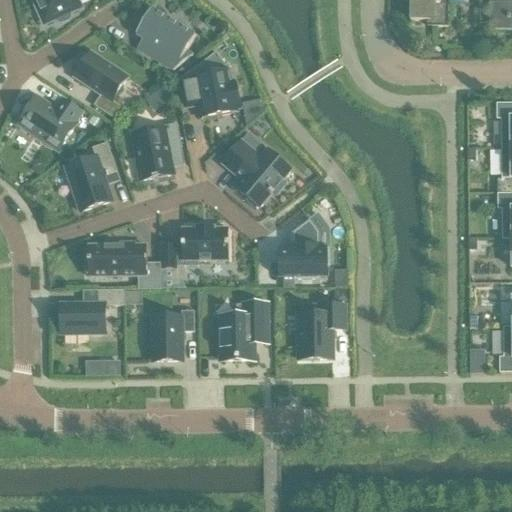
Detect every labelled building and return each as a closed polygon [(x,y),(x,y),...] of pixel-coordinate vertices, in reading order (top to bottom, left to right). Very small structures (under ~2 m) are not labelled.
[(32,0),(44,25),(56,20),(57,23),(61,24),(69,21),(70,17),(69,14),(81,9),(76,0),(32,0)] [(409,0),(410,22),(426,22),(426,27),(448,27),(448,0),(409,0)] [(511,0),(508,0),(509,5),(488,4),(487,31),(511,31),(511,0)] [(151,11),(136,36),(163,52),(157,62),(173,72),(193,56),(186,52),(195,37),(151,11)] [(91,54),(74,79),(101,97),(94,107),(113,120),(121,109),(112,103),(128,79),(91,54)] [(216,54),(179,81),(183,104),(185,111),(198,108),(201,121),(238,114),(237,111),(240,111),(235,83),(232,84),(229,67),(225,67),(216,54)] [(166,86),(158,92),(166,104),(175,98),(166,86)] [(37,98),(18,127),(58,154),(77,125),(76,124),(83,114),(64,102),(58,112),(37,98)] [(511,105),(496,106),(497,121),(501,121),(501,150),(511,149),(511,105)] [(93,119),(89,125),(99,132),(103,125),(93,119)] [(164,130),(131,137),(140,183),(152,181),(153,181),(158,180),(174,176),(170,152),(182,150),(177,125),(164,128),(164,130)] [(241,143),(222,166),(242,183),(235,190),(247,200),(245,202),(256,211),(258,209),(259,211),(273,194),(277,197),(286,186),(282,183),(292,172),(268,152),(261,159),(241,143)] [(96,160),(66,170),(75,196),(72,197),(77,211),(79,210),(81,214),(112,204),(104,181),(118,177),(107,145),(92,150),(96,160)] [(511,149),(501,150),(501,180),(511,179),(511,149)] [(476,150),(468,150),(468,162),(476,162),(476,150)] [(511,195),(497,196),(498,211),(502,211),(502,241),(511,241),(511,240),(511,239),(511,195)] [(290,250),(279,250),(280,279),(294,279),(294,281),(319,281),(319,278),(326,278),(326,268),(329,268),(329,250),(318,250),(318,234),(309,222),(293,234),(293,250),(290,250)] [(176,246),(161,246),(162,272),(176,271),(176,263),(184,263),(184,268),(198,268),(198,263),(229,263),(228,231),(214,231),(214,229),(209,229),(201,229),(196,229),(196,231),(182,231),(182,249),(176,250),(176,246)] [(477,240),(469,240),(469,252),(477,252),(477,240)] [(119,248),(88,248),(88,270),(88,277),(88,278),(90,278),(117,278),(138,278),(138,292),(160,292),(161,292),(161,291),(160,272),(160,265),(147,265),(147,248),(136,248),(119,248)] [(95,306),(61,307),(61,336),(105,336),(105,308),(124,308),(124,292),(95,292),(95,306)] [(346,293),(336,293),(336,303),(346,303),(346,293)] [(237,319),(220,319),(220,363),(254,363),(254,345),(267,345),(267,334),(267,306),(236,307),(237,319)] [(303,316),(298,316),(299,362),(332,362),(331,332),(345,332),(345,307),(321,308),(320,308),(321,316),(303,316)] [(181,319),(152,320),(153,364),(182,363),(182,334),(194,334),(194,313),(181,313),(181,319)] [(477,318),(469,318),(469,330),(477,330),(477,318)] [(503,359),(499,359),(499,374),(511,374),(511,328),(503,329),(503,359)] [(483,354),(471,354),(471,375),(483,375),(483,354)] [(119,364),(106,364),(106,378),(119,378),(119,364)]
